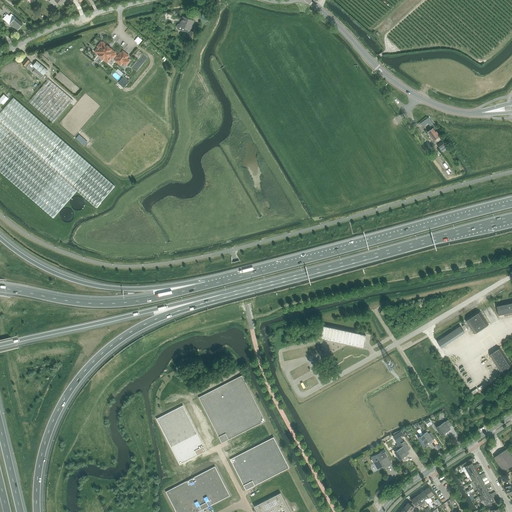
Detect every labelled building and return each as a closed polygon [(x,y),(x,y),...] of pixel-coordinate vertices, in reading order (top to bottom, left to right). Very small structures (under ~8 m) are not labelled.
[(11,14),(5,21),(15,30),(16,29),(18,31),(23,24),(11,14)] [(190,31),(190,30),(194,21),(183,16),(180,24),(179,24),(178,24),(177,25),(177,26),(176,26),(176,27),(176,28),(177,29),(177,30),(178,30),(183,32),(183,31),(187,33),(188,31),(190,31)] [(101,43),(98,46),(93,52),(107,63),(112,57),(113,58),(113,57),(117,60),(116,61),(120,64),(121,64),(123,62),(125,64),(126,64),(129,61),(128,61),(129,60),(126,58),(128,56),(127,56),(128,55),(124,52),(123,52),(121,54),(120,53),(117,57),(114,55),(115,54),(114,54),(115,53),(112,50),(112,51),(110,49),(108,46),(107,47),(106,46),(103,43),(102,43),(101,44),(101,43)] [(27,59),(23,65),(25,67),(26,67),(33,72),(32,73),(40,79),(44,75),(36,68),(33,65),(30,63),(29,64),(29,63),(30,62),(27,59)] [(37,61),(33,65),(36,68),(44,75),(47,70),(48,70),(37,61)] [(116,69),(113,73),(118,78),(121,74),(116,69)] [(125,74),(119,81),(125,85),(131,78),(125,74)] [(73,100),(48,79),(29,102),(53,123),(73,100)] [(436,80),(434,85),(440,88),(442,83),(436,80)] [(5,91),(0,96),(0,97),(4,102),(10,96),(5,91)] [(0,171),(1,172),(53,218),(77,191),(96,208),(115,186),(99,172),(13,98),(0,113),(0,171)] [(434,128),(427,132),(433,141),(440,136),(434,128)] [(424,156),(415,163),(420,170),(429,163),(424,156)] [(342,182),(352,165),(343,159),(332,176),(342,182)] [(377,175),(382,167),(377,163),(371,172),(377,175)] [(407,169),(396,173),(398,178),(400,177),(402,184),(411,181),(407,169)] [(377,181),(380,184),(389,176),(384,171),(377,177),(379,180),(377,181)] [(84,205),(84,204),(84,202),(83,201),(82,199),(81,199),(80,198),(79,198),(78,197),(77,197),(75,198),(73,199),(72,200),(72,201),(71,202),(71,203),(71,205),(71,206),(72,207),(73,208),(73,209),(74,209),(76,210),(77,210),(79,210),(80,210),(81,209),(82,208),(83,207),(83,206),(84,205)] [(74,216),(74,215),(74,213),(73,212),(72,211),(71,210),(70,209),(69,209),(68,209),(66,209),(65,209),(64,210),(63,210),(62,211),(62,212),(61,214),(61,215),(61,216),(62,218),(63,220),(64,220),(65,221),(67,222),(68,222),(70,221),(71,221),(72,220),(73,219),(73,218),(74,216)] [(511,301),(497,305),(499,317),(511,313),(511,301)] [(480,312),(466,321),(474,333),(488,324),(480,312)] [(461,324),(438,340),(443,347),(466,331),(461,324)] [(324,326),(321,338),(363,347),(366,335),(324,326)] [(511,365),(500,348),(490,355),(503,374),(511,368),(511,365)] [(227,440),(265,421),(242,375),(199,397),(222,443),(227,440)] [(180,464),(201,454),(206,451),(183,405),(156,419),(180,464)] [(450,429),(449,427),(445,422),(445,421),(437,427),(436,428),(438,430),(438,431),(439,433),(440,433),(442,436),(451,430),(451,429),(450,429)] [(402,431),(396,435),(395,436),(393,437),(395,440),(404,434),(402,431)] [(418,438),(424,446),(433,440),(432,440),(427,432),(418,438)] [(246,490),(252,487),(255,486),(255,485),(289,468),(281,452),(274,437),(230,459),(246,490)] [(405,441),(400,444),(396,446),(398,449),(395,452),(394,452),(396,455),(398,458),(398,457),(400,460),(409,454),(407,452),(410,449),(405,442),(405,441)] [(503,471),(511,465),(511,456),(507,449),(494,457),(503,471)] [(374,462),(376,466),(378,469),(380,468),(383,466),(384,468),(392,464),(384,450),(371,457),(372,459),(371,460),(372,462),(373,462),(374,462)] [(468,461),(462,466),(461,466),(465,473),(475,467),(474,466),(472,462),(469,464),(468,461)] [(475,467),(465,473),(468,478),(470,476),(477,472),(475,468),(478,467),(476,465),(474,466),(475,467)] [(197,511),(203,509),(207,507),(230,495),(215,466),(166,492),(176,511),(197,511)] [(473,481),(480,477),(480,476),(477,472),(470,476),(473,481)] [(473,487),(475,486),(483,482),(481,478),(483,477),(482,475),(480,476),(480,477),(473,481),(470,482),(473,487)] [(478,491),(486,486),(485,485),(483,482),(475,486),(478,491)] [(478,491),(481,496),(488,491),(486,487),(488,486),(487,484),(485,485),(486,486),(478,491)] [(434,493),(429,487),(425,490),(430,498),(432,500),(434,499),(432,497),(435,495),(433,493),(434,493)] [(426,501),(430,498),(425,490),(420,493),(426,501)] [(479,497),(481,502),(483,500),(491,496),(490,495),(488,491),(481,496),(479,497)] [(290,511),(281,493),(255,506),(257,511),(290,511)] [(423,503),(426,501),(420,493),(416,497),(423,506),(425,505),(423,503)] [(493,494),(490,495),(491,496),(483,500),(486,505),(494,501),(491,497),(494,496),(493,494)] [(421,508),(423,506),(416,497),(411,500),(416,506),(417,507),(419,506),(421,508)] [(411,511),(415,511),(414,511),(415,508),(414,507),(408,502),(405,507),(411,511)]
